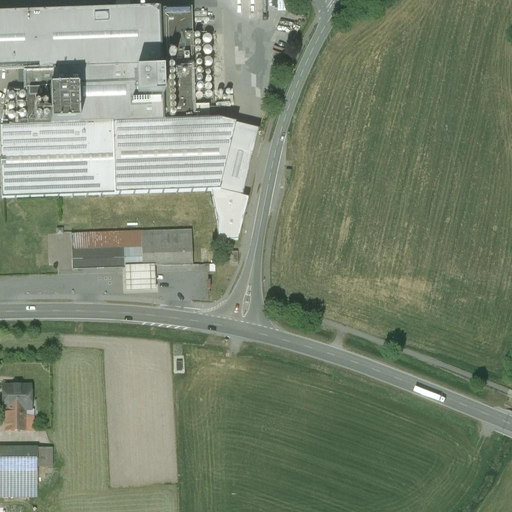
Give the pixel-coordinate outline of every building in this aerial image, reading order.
[(191,9),(0,13),(0,66),(25,65),(25,93),(26,123),(27,126),(111,123),(195,121),(194,106),(194,101),(192,34),(191,9)] [(206,34),(192,34),(194,101),(214,100),(211,39),(206,34)] [(263,69),(285,53),(282,49),(260,64),(263,69)] [(208,106),(194,106),(195,121),(208,120),(208,106)] [(195,121),(111,123),(114,195),(211,192),(218,192),(242,197),(258,130),(217,120),(208,120),(195,121)] [(111,123),(27,126),(0,126),(0,162),(1,199),(114,195),(111,123)] [(218,192),(211,192),(217,225),(217,241),(237,241),(248,199),(242,197),(218,192)] [(191,231),(141,232),(141,249),(142,267),(155,266),(192,266),(191,231)] [(141,232),(71,234),(72,269),(126,267),(126,250),(141,249),(141,232)] [(18,233),(19,254),(46,254),(46,233),(18,233)] [(142,267),(141,249),(126,250),(126,267),(142,267)] [(126,267),(127,293),(156,292),(155,266),(126,267)] [(21,386),(20,385),(13,385),(12,386),(3,386),(3,410),(5,410),(5,432),(33,431),(33,416),(26,416),(26,410),(30,410),(30,400),(32,398),(32,390),(30,389),(30,386),(21,386)] [(19,448),(0,448),(0,472),(19,472),(19,467),(19,448)] [(37,448),(19,448),(19,467),(19,472),(37,472),(37,467),(37,448)] [(51,448),(37,448),(37,467),(51,467),(51,448)] [(19,472),(0,472),(0,497),(37,497),(37,472),(19,472)]
